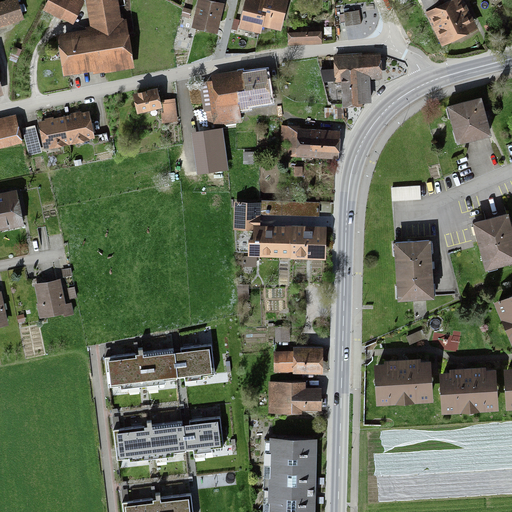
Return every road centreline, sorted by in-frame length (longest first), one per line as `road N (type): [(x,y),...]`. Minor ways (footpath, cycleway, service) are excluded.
road 1 (primary): [(337,511),(349,184),(366,133),(392,103),(426,83)]
road 2 (residential): [(390,44),(216,66),(0,110)]
road 3 (track): [(88,0),(80,24),(45,40),(36,54),(37,103)]
